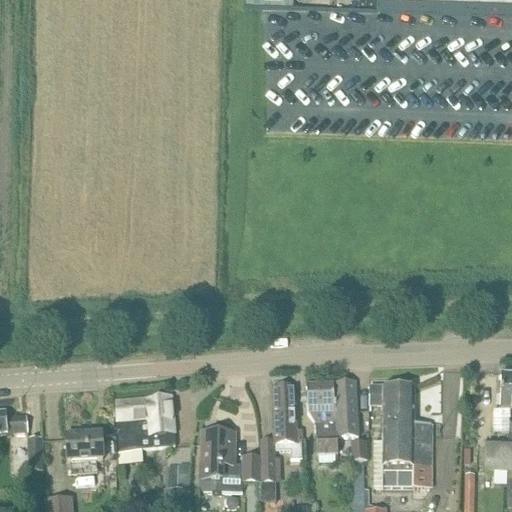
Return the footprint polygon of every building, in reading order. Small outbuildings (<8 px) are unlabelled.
[(511,0),(375,0),(375,14),(511,18),(511,0)] [(511,411),(511,376),(501,376),(500,396),(500,411),(511,411)] [(336,407),(337,440),(357,439),(356,404),(355,384),(333,385),(333,407),(336,407)] [(333,407),(333,385),(306,387),(308,418),(315,425),(316,458),(337,457),(337,440),(336,407),(333,407)] [(294,387),(272,388),(273,408),(273,444),(274,447),(274,453),(290,453),(290,462),(302,461),(302,446),(301,433),(296,433),(296,432),(295,407),(294,387)] [(431,490),(431,446),(431,426),(414,426),(414,388),(369,388),(369,408),(381,408),(381,448),(373,448),(373,490),(431,490)] [(171,398),(116,402),(117,454),(118,466),(142,464),(141,452),(175,450),(172,418),(171,398)] [(0,437),(28,435),(26,419),(7,420),(6,412),(0,412),(0,437)] [(103,463),(102,455),(101,435),(65,438),(67,466),(103,463)] [(199,485),(198,495),(243,496),(243,485),(261,485),(261,460),(242,460),(242,465),(242,469),(234,469),(235,461),(235,436),(201,435),(201,448),(200,465),(199,465),(199,485)] [(37,440),(27,440),(28,473),(38,473),(37,440)] [(365,443),(351,443),(352,461),(366,461),(365,443)] [(511,473),(511,446),(508,447),(485,446),(484,472),(495,472),(507,473),(511,473)] [(262,460),(261,460),(261,485),(275,486),(275,465),(275,461),(269,461),(262,460)] [(347,464),(347,473),(353,473),(352,511),(363,511),(364,464),(351,464),(347,464)] [(495,472),(494,485),(506,485),(507,473),(495,472)] [(188,511),(189,495),(165,494),(164,511),(188,511)] [(70,511),(70,501),(44,503),(44,511),(70,511)]
